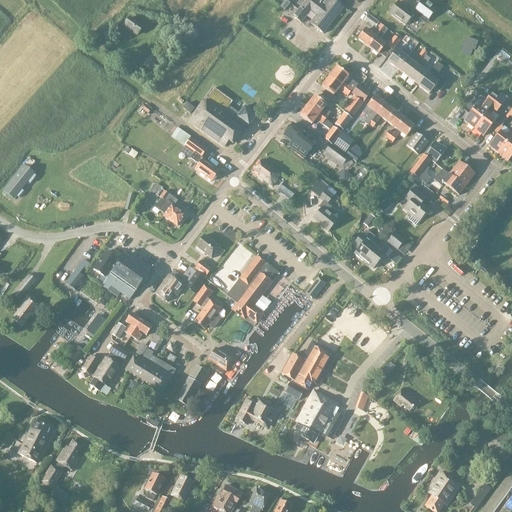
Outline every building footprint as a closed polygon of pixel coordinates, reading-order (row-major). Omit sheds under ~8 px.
[(307,0),(293,19),(300,24),(310,12),(317,17),(310,26),(322,35),(342,9),(330,0),(307,0)] [(398,3),(389,15),(405,27),(413,16),(425,25),(440,4),(433,0),(421,0),(412,13),(398,3)] [(284,11),(290,4),(285,1),(280,7),(284,11)] [(378,24),(368,17),(364,23),(374,30),(378,24)] [(124,26),(137,36),(142,29),(129,19),(124,26)] [(375,38),(368,48),(378,56),(385,46),(379,41),(387,30),(383,27),(379,33),(375,38)] [(358,40),(368,48),(375,38),(366,30),(358,40)] [(386,47),(392,52),(400,42),(394,37),(386,47)] [(400,48),(397,51),(387,63),(397,71),(407,59),(401,54),(404,51),(400,48)] [(150,71),(157,61),(150,56),(143,66),(150,71)] [(397,71),(408,79),(420,63),(416,60),(413,64),(407,59),(397,71)] [(408,79),(418,87),(427,75),(421,70),(424,66),(420,63),(408,79)] [(427,75),(418,87),(429,95),(434,88),(440,92),(448,82),(438,74),(442,68),(436,63),(427,75)] [(350,93),(355,98),(362,103),(370,94),(358,85),(357,86),(352,81),(348,86),(344,83),(348,77),(336,68),(329,78),(350,94),(350,93)] [(351,76),(360,82),(364,76),(355,70),(351,76)] [(321,87),(333,97),(338,91),(347,97),(350,94),(329,78),(321,87)] [(188,122),(224,147),(228,142),(232,144),(243,130),(242,129),(246,124),(249,126),(256,116),(244,107),(237,117),(227,110),(232,102),(213,89),(207,98),(208,99),(205,103),(203,101),(188,122)] [(464,122),(474,130),(498,98),(491,93),(483,103),(486,105),(481,112),(475,107),(464,122)] [(314,97),(307,106),(326,121),(331,114),(327,111),(325,115),(321,113),(326,106),(314,97)] [(355,98),(355,99),(353,97),(343,111),(353,118),(363,104),(362,104),(362,103),(355,98)] [(364,122),(369,126),(385,105),(375,97),(367,107),(372,112),(364,122)] [(489,118),(494,112),(495,113),(497,111),(503,104),(503,103),(498,98),(474,130),(483,137),(495,122),(489,118)] [(188,104),(183,110),(190,115),(194,110),(188,104)] [(145,105),(140,109),(146,116),(151,112),(145,105)] [(373,128),(378,122),(374,119),(377,115),(381,119),(387,123),(395,113),(385,105),(369,126),(373,128)] [(322,126),(322,125),(324,127),(328,123),(325,121),(326,121),(307,106),(300,117),(312,126),(315,121),(322,126)] [(352,120),(343,113),(334,125),(343,132),(352,120)] [(387,123),(397,131),(405,121),(395,113),(387,123)] [(414,128),(405,121),(397,131),(389,141),(392,143),(400,133),(406,138),(414,128)] [(283,136),(291,142),(288,146),(304,159),(317,143),(292,124),(283,136)] [(200,158),(206,151),(190,139),(191,138),(177,129),(175,128),(169,136),(184,147),(194,154),(190,159),(198,165),(194,170),(210,183),(218,173),(202,161),(202,160),(200,158)] [(323,140),(332,146),(341,134),(333,128),(323,140)] [(393,135),(389,131),(384,137),(389,141),(393,135)] [(488,147),(498,155),(511,136),(511,131),(510,131),(505,137),(499,132),(488,147)] [(415,134),(405,147),(417,157),(428,143),(415,134)] [(334,144),(345,152),(351,143),(341,135),(334,144)] [(511,136),(498,155),(508,162),(511,156),(511,136)] [(440,148),(434,143),(426,155),(436,163),(446,150),(441,146),(440,148)] [(322,155),(337,167),(344,172),(351,162),(348,159),(329,145),(322,155)] [(122,153),(132,160),(136,155),(126,148),(122,153)] [(345,155),(355,163),(359,159),(349,150),(345,155)] [(419,181),(419,180),(426,185),(431,179),(427,176),(427,172),(429,169),(427,168),(432,162),(423,156),(410,174),(419,181)] [(261,161),(253,170),(260,176),(259,177),(271,187),(280,176),(261,161)] [(459,163),(449,176),(457,182),(467,169),(459,163)] [(2,192),(14,201),(34,175),(23,166),(2,192)] [(475,176),(467,169),(457,182),(465,188),(475,176)] [(441,178),(438,181),(458,197),(465,188),(457,182),(449,176),(445,181),(441,178)] [(298,191),(285,181),(277,192),(290,202),(298,191)] [(150,193),(157,197),(163,189),(155,184),(150,193)] [(424,193),(416,186),(406,198),(411,202),(405,209),(419,222),(429,211),(422,205),(426,199),(422,195),(424,193)] [(334,196),(326,190),(319,199),(327,205),(334,196)] [(161,199),(154,209),(159,212),(165,216),(164,217),(177,227),(185,217),(173,208),(178,201),(163,192),(159,198),(161,199)] [(129,195),(124,210),(129,211),(134,196),(129,195)] [(321,209),(312,220),(328,232),(337,221),(321,209)] [(366,222),(370,226),(375,219),(371,216),(366,222)] [(86,224),(78,226),(79,232),(88,229),(86,224)] [(355,254),(364,262),(375,248),(370,244),(375,238),(366,231),(359,240),(363,244),(355,254)] [(404,242),(394,234),(387,243),(396,251),(404,242)] [(196,248),(211,260),(220,249),(205,236),(196,248)] [(380,252),(375,248),(364,262),(373,269),(385,256),(389,259),(393,254),(384,246),(380,252)] [(434,258),(439,263),(447,254),(442,250),(434,258)] [(266,252),(262,256),(267,261),(271,256),(266,252)] [(106,253),(93,270),(107,280),(101,287),(108,291),(110,287),(129,301),(141,283),(148,274),(123,256),(119,262),(106,253)] [(236,304),(231,310),(244,320),(246,317),(256,324),(264,315),(253,306),(271,283),(259,274),(266,265),(256,258),(226,297),(236,304)] [(177,262),(174,267),(182,273),(185,267),(177,262)] [(194,270),(205,278),(209,280),(214,274),(211,271),(212,270),(200,262),(194,270)] [(76,294),(87,281),(79,274),(69,287),(76,294)] [(194,295),(205,280),(196,274),(185,289),(194,295)] [(329,283),(320,275),(304,295),(313,304),(329,283)] [(36,282),(29,276),(12,296),(19,302),(36,282)] [(185,287),(169,277),(156,297),(168,304),(174,295),(178,297),(185,287)] [(222,285),(219,290),(223,292),(227,283),(215,277),(213,281),(222,285)] [(194,322),(204,330),(210,322),(211,323),(221,310),(207,300),(212,293),(204,287),(193,302),(200,308),(201,307),(204,309),(194,322)] [(19,312),(13,320),(22,327),(31,315),(32,316),(41,304),(29,295),(17,311),(19,312)] [(414,307),(418,300),(412,297),(408,304),(414,307)] [(93,311),(86,326),(96,330),(103,315),(93,311)] [(124,333),(131,338),(142,322),(131,314),(126,323),(132,327),(131,329),(128,327),(124,333)] [(441,333),(448,324),(443,319),(435,329),(441,333)] [(152,329),(142,322),(131,338),(137,342),(141,336),(138,334),(140,332),(146,337),(152,329)] [(118,340),(125,328),(118,324),(111,335),(118,340)] [(74,344),(82,349),(87,341),(79,336),(74,344)] [(156,337),(152,343),(149,348),(155,352),(162,341),(156,337)] [(462,352),(468,356),(475,347),(469,343),(462,352)] [(114,345),(109,353),(123,362),(128,354),(114,345)] [(141,345),(134,355),(140,360),(147,349),(141,345)] [(292,355),(281,374),(294,381),(293,383),(306,390),(311,383),(315,385),(322,373),(326,375),(329,371),(330,372),(337,361),(312,347),(304,361),(292,355)] [(208,362),(215,366),(214,369),(214,371),(221,375),(223,374),(224,371),(227,373),(232,362),(236,364),(240,357),(229,350),(226,356),(215,350),(208,362)] [(125,371),(126,372),(163,394),(176,371),(159,361),(156,367),(150,364),(151,361),(150,360),(151,358),(153,360),(155,355),(147,351),(141,362),(133,357),(125,371)] [(83,356),(77,352),(71,360),(76,364),(83,356)] [(91,357),(81,371),(90,376),(99,362),(91,357)] [(94,379),(89,386),(99,392),(103,385),(107,387),(120,367),(106,358),(93,378),(94,379)] [(181,369),(185,363),(176,358),(173,365),(181,369)] [(207,374),(195,367),(175,401),(187,408),(207,374)] [(212,373),(208,382),(217,386),(221,377),(212,373)] [(284,392),(299,400),(304,390),(290,382),(284,392)] [(321,383),(317,389),(329,395),(332,389),(321,383)] [(417,403),(402,391),(393,402),(400,408),(402,406),(410,412),(417,403)] [(295,429),(299,431),(295,437),(310,446),(311,445),(316,448),(320,440),(318,438),(319,436),(320,437),(321,436),(323,437),(323,438),(331,443),(344,421),(335,416),(334,418),(332,416),(337,407),(313,393),(295,424),(297,425),(295,429)] [(354,408),(357,403),(349,398),(346,403),(354,408)] [(248,400),(237,421),(249,427),(252,420),(268,428),(277,411),(259,401),(257,405),(248,400)] [(376,421),(385,427),(392,418),(383,411),(376,421)] [(31,430),(18,456),(36,464),(49,439),(47,438),(53,427),(38,419),(33,431),(31,430)] [(508,437),(489,420),(486,422),(482,425),(481,427),(474,421),(466,430),(481,444),(486,439),(481,435),(484,431),(500,445),(504,449),(511,440),(508,437)] [(391,428),(385,435),(398,446),(404,439),(391,428)] [(420,447),(424,441),(412,433),(408,439),(420,447)] [(11,437),(8,434),(0,444),(6,448),(13,438),(11,437)] [(51,468),(42,483),(51,488),(64,467),(72,472),(79,460),(77,458),(83,448),(73,442),(69,449),(66,448),(57,463),(58,464),(55,470),(51,468)] [(287,458),(291,450),(284,447),(280,455),(287,458)] [(382,463),(392,470),(399,459),(389,452),(382,463)] [(459,487),(440,474),(426,494),(431,498),(424,508),(429,511),(439,511),(444,507),(445,508),(459,487)] [(145,491),(148,492),(145,498),(153,502),(155,496),(156,496),(164,481),(153,475),(145,491)] [(511,511),(511,477),(510,476),(484,511),(511,511)] [(192,483),(181,477),(171,497),(182,503),(192,483)] [(226,487),(220,498),(218,496),(211,508),(218,511),(231,511),(241,495),(226,487)] [(490,490),(485,487),(475,499),(481,502),(490,490)] [(64,495),(54,489),(48,498),(59,504),(64,495)] [(259,511),(260,511),(261,511),(269,496),(256,490),(248,506),(252,507),(249,511),(259,511)] [(166,511),(171,502),(162,497),(153,511),(166,511)] [(137,498),(132,506),(133,507),(141,511),(139,511),(151,511),(154,507),(137,498)] [(272,511),(287,511),(291,505),(280,499),(272,511)]
